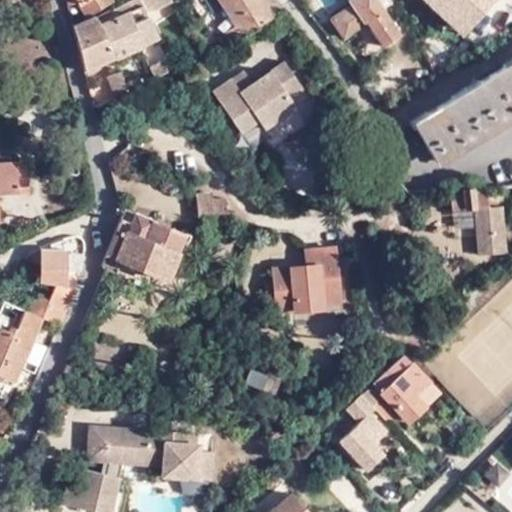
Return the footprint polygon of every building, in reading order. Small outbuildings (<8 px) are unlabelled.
[(67,0),(69,5),(78,0),(79,0),(88,15),(95,11),(115,1),(114,0),(67,0)] [(129,0),(97,16),(114,57),(139,46),(144,44),(134,20),(130,11),(156,0),(129,0)] [(274,15),(264,0),(221,0),(241,32),(274,15)] [(381,0),(352,0),(351,1),(354,5),(334,19),(346,36),(367,22),(385,46),(402,34),(380,1),(381,0)] [(496,0),(441,0),(471,27),(496,0)] [(150,13),(134,20),(144,44),(159,36),(150,13)] [(96,14),(75,25),(87,70),(114,57),(97,16),(96,14)] [(283,62),(253,84),(241,94),(231,81),(213,95),(242,134),(258,121),(265,129),(295,107),(289,99),(302,87),(283,62)] [(511,119),(511,67),(418,126),(442,163),(511,119)] [(117,94),(129,89),(121,68),(109,74),(117,94)] [(241,94),(253,84),(243,72),(231,81),(241,94)] [(0,193),(25,192),(24,162),(0,163),(0,193)] [(490,207),(489,189),(451,192),(453,210),(476,208),(481,255),(508,252),(503,205),(490,207)] [(215,196),(214,191),(198,193),(199,214),(229,211),(228,195),(215,196)] [(126,208),(124,212),(103,264),(106,266),(114,269),(119,257),(168,277),(186,233),(126,208)] [(51,247),(37,248),(37,263),(37,282),(52,286),(61,287),(62,269),(64,234),(51,240),(51,247)] [(37,263),(37,248),(29,249),(25,256),(37,263)] [(325,309),(324,304),(322,283),(340,281),(336,248),(306,251),(308,266),(274,270),(279,313),(325,309)] [(61,287),(73,288),(78,272),(62,269),(61,287)] [(322,283),(324,304),(342,301),(340,281),(322,283)] [(40,314),(59,322),(73,288),(61,287),(52,286),(48,298),(35,294),(28,309),(40,314)] [(28,309),(1,298),(0,301),(0,373),(12,378),(18,365),(33,371),(43,344),(29,339),(40,314),(28,309)] [(415,394),(429,379),(403,352),(373,381),(379,389),(378,390),(407,420),(425,404),(415,394)] [(415,394),(425,404),(439,390),(429,379),(415,394)] [(361,392),(347,405),(359,420),(352,427),(348,422),(338,431),(342,435),(339,439),(367,468),(383,454),(373,442),(387,429),(371,410),(375,407),(361,392)] [(171,434),(91,427),(90,460),(111,463),(108,476),(82,470),(78,487),(67,485),(62,505),(95,511),(111,511),(124,464),(163,466),(163,477),(211,481),(214,452),(199,452),(199,446),(170,443),(171,434)] [(323,456),(316,447),(306,455),(314,464),(323,456)] [(310,511),(292,492),(268,511),(310,511)]
